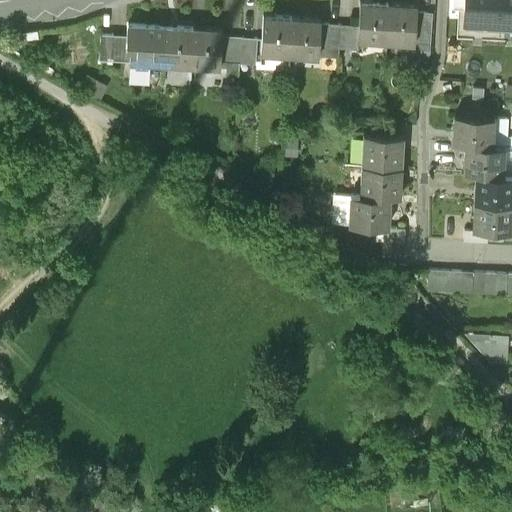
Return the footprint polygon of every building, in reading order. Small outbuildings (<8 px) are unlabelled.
[(453,0),(453,11),(465,12),(465,0),(453,0)] [(511,0),(465,0),(465,12),(464,30),(511,32),(511,0)] [(358,26),(357,41),(388,42),(390,5),(359,3),(358,26)] [(390,5),(388,42),(401,43),(401,38),(414,38),(416,12),(416,6),(390,5)] [(431,12),(416,12),(414,38),(414,44),(429,45),(431,12)] [(275,55),(275,49),(289,50),(291,18),(263,17),(262,55),(275,55)] [(289,50),(289,55),(303,56),(304,50),(316,51),(316,57),(317,57),(319,24),(319,19),(291,18),(289,50)] [(339,25),(319,24),(317,57),(337,58),(338,49),(339,25)] [(162,65),(164,27),(164,26),(126,25),(126,35),(125,49),(130,49),(129,62),(129,66),(128,79),(149,80),(150,64),(162,65)] [(358,26),(339,25),(338,49),(357,50),(357,41),(358,26)] [(162,65),(190,66),(192,29),(164,27),(162,65)] [(220,37),(221,30),(192,29),(190,66),(218,68),(219,62),(220,37)] [(126,35),(113,35),(100,34),(98,60),(129,62),(130,49),(125,49),(126,35)] [(220,37),(219,62),(239,63),(241,39),(241,38),(220,37)] [(241,39),(239,63),(239,64),(254,65),(255,40),(241,39)] [(107,85),(86,74),(77,92),(98,102),(107,85)] [(491,146),(493,118),(452,116),(451,144),(464,145),(491,146)] [(361,165),(400,167),(402,137),(363,135),(361,165)] [(503,175),(504,147),(491,146),(464,145),(463,173),(475,174),(503,175)] [(388,197),(399,197),(400,167),(361,165),(360,195),(388,197)] [(511,203),(511,175),(503,175),(475,174),(473,202),(511,203)] [(348,226),(387,228),(388,197),(360,195),(350,195),(348,226)] [(511,232),(511,218),(511,203),(473,202),(472,230),(487,230),(511,232)] [(405,229),(383,228),(383,239),(404,239),(405,229)] [(487,230),(472,230),(463,229),(463,241),(486,242),(487,230)] [(404,239),(383,239),(383,249),(404,250),(404,239)] [(404,250),(383,249),(383,260),(404,261),(404,250)] [(426,292),(437,292),(438,270),(427,270),(426,292)] [(437,292),(448,293),(449,271),(438,270),(437,292)] [(448,293),(460,293),(461,271),(449,271),(448,293)] [(460,293),(471,294),(472,272),(461,271),(460,293)] [(471,294),(483,294),(484,272),(472,272),(471,294)] [(483,294),(494,295),(495,273),(484,272),(483,294)] [(494,295),(505,296),(506,274),(495,273),(494,295)] [(90,511),(103,511),(109,508),(107,506),(110,503),(106,499),(103,501),(99,496),(86,507),(90,511)]
